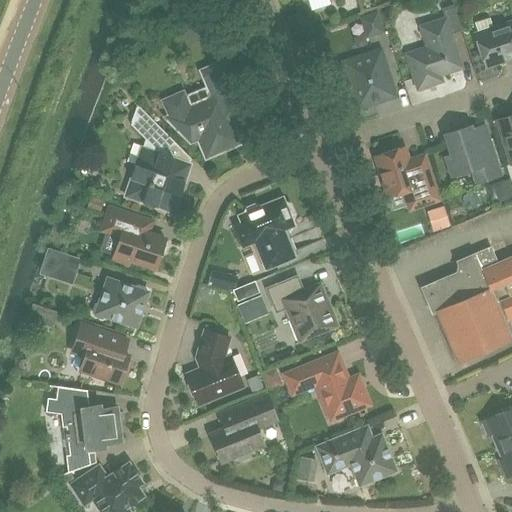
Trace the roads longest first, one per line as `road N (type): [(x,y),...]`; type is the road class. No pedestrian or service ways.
road 1 (residential): [(282,511),(214,494),(161,459),(149,404),(222,193),(325,150)]
road 2 (residential): [(468,505),(325,150)]
road 3 (residential): [(325,150),(511,79)]
road 4 (residential): [(325,150),(260,0)]
